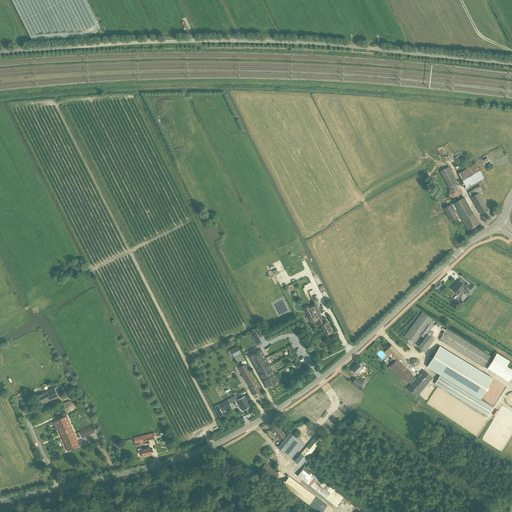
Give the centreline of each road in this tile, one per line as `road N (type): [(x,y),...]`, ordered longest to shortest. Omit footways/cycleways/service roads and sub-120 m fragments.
road 1 (tertiary): [(0,501),(170,462),(239,432),(321,380),(501,221)]
road 2 (unclassified): [(0,52),(255,42),(511,64)]
